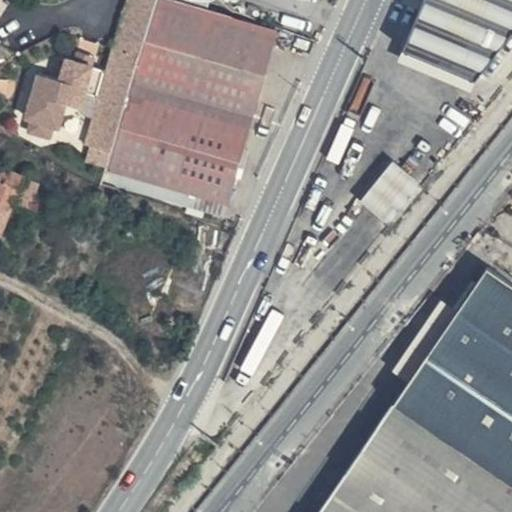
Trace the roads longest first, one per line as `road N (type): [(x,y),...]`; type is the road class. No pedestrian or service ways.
road 1 (unclassified): [(115,511),(192,390),(366,0)]
road 2 (unclassified): [(214,511),(511,150)]
